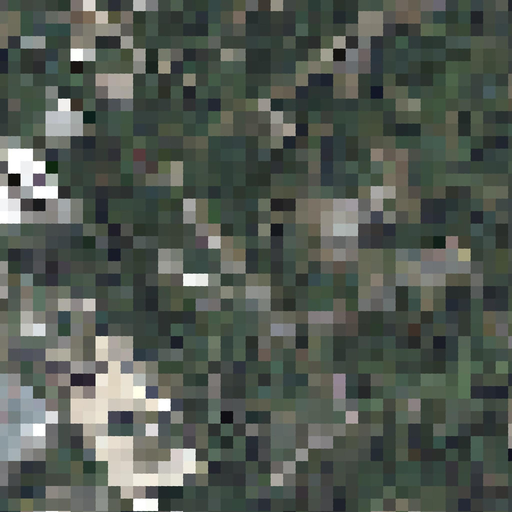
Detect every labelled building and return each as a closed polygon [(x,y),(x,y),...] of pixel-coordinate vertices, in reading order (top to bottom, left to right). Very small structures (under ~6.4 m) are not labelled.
[(22,136),(1,153),(41,204),(62,187),(22,136)] [(0,177),(0,220),(8,230),(28,214),(0,177)] [(151,412),(164,402),(105,328),(92,338),(109,359),(65,394),(86,421),(131,386),(151,412)] [(54,351),(46,357),(57,371),(65,365),(54,351)] [(113,432),(93,447),(123,487),(142,472),(113,432)]
